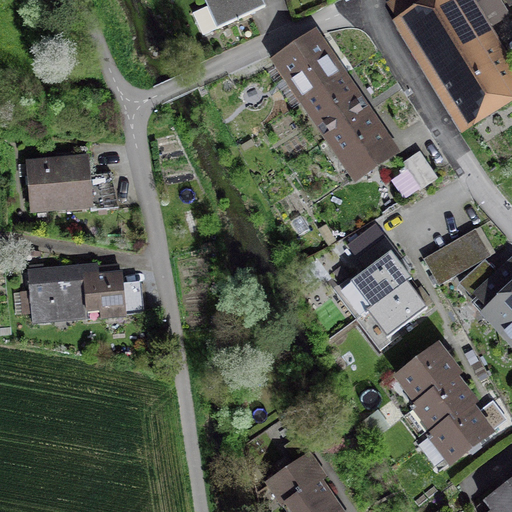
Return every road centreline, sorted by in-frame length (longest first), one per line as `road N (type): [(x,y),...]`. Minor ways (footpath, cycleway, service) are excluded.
road 1 (unclassified): [(125,109),(154,214),(202,511)]
road 2 (residential): [(373,3),(125,109)]
road 3 (residential): [(373,3),(391,49),(474,179),(511,223)]
